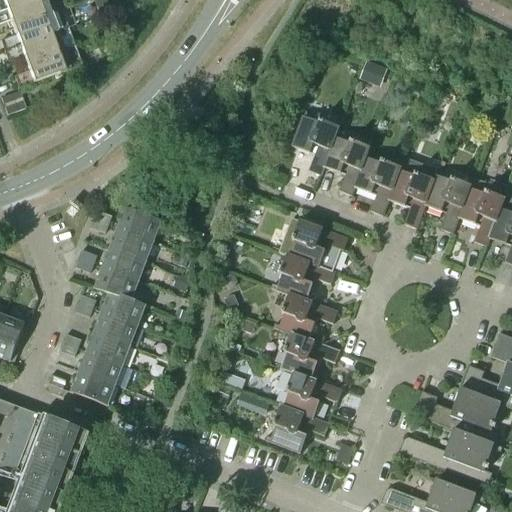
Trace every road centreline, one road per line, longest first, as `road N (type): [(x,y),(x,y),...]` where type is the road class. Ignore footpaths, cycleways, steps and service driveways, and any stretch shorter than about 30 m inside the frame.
road 1 (residential): [(332,511),(24,392),(63,296),(12,191)]
road 2 (tertiary): [(12,191),(85,155),(137,112),(199,44),(223,3)]
road 3 (residential): [(356,511),(385,433),(375,401),(391,359)]
road 4 (residential): [(289,195),(394,235),(399,275)]
